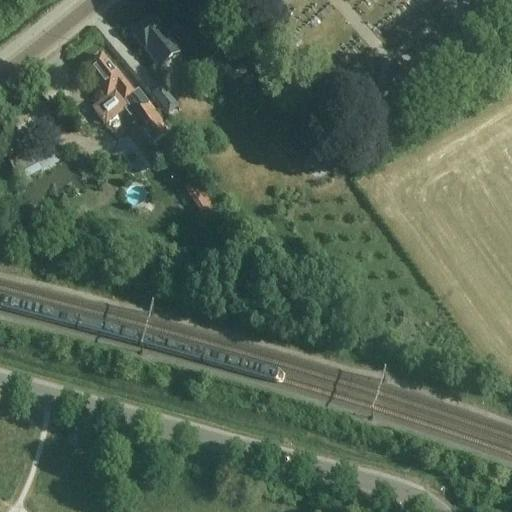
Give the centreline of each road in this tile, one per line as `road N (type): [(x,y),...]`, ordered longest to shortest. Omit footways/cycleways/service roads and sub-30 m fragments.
road 1 (unclassified): [(437,511),(399,491),(0,382)]
road 2 (tertiary): [(0,76),(96,0)]
